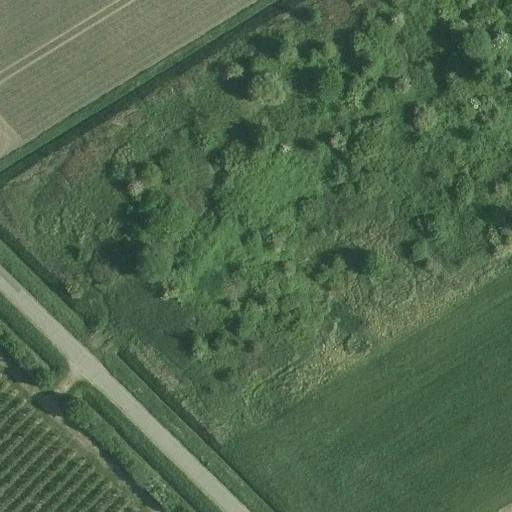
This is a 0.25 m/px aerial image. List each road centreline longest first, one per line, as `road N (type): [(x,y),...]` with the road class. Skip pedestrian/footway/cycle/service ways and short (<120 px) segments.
road 1 (unclassified): [(245,511),(0,274)]
road 2 (track): [(0,347),(167,511)]
